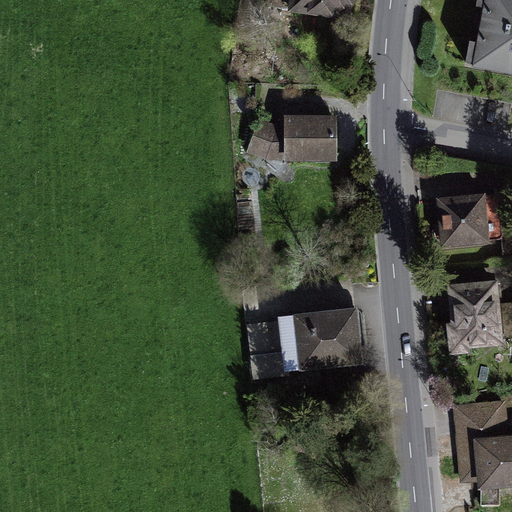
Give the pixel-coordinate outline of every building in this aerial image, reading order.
[(287,0),(286,15),(358,25),(361,0),(287,0)] [(511,0),(487,0),(476,65),(511,71),(511,0)] [(285,158),(339,154),(336,107),(308,109),(282,111),(285,158)] [(437,189),(441,245),(500,241),(495,184),(437,189)] [(441,283),(448,345),(509,338),(501,275),(441,283)] [(291,306),(299,360),(365,351),(357,297),(291,306)] [(482,470),(483,482),(511,480),(511,428),(495,429),(493,402),(450,405),(455,472),(482,470)]
